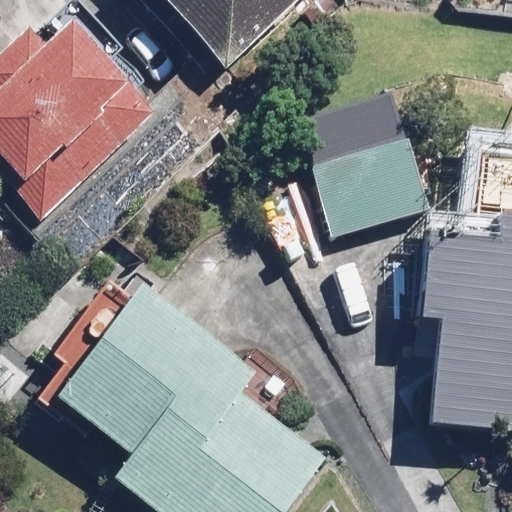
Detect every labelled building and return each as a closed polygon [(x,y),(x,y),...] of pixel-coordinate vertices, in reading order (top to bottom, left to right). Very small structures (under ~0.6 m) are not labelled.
[(140,0),(217,82),(304,0),(140,0)] [(23,26),(0,46),(0,177),(41,222),(159,114),(112,62),(124,52),(86,11),(44,49),(23,26)] [(406,145),(312,171),(330,238),(425,212),(406,145)] [(501,182),(430,177),(420,321),(438,322),(431,429),(511,434),(511,221),(498,221),(501,182)] [(133,286),(49,398),(131,459),(113,484),(150,511),(285,511),(325,459),(239,395),(253,376),(133,286)]
